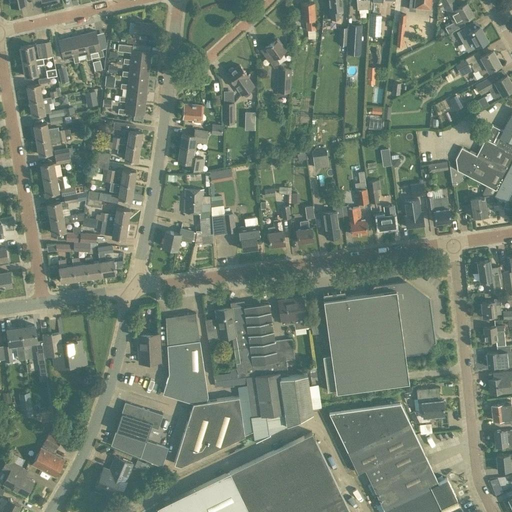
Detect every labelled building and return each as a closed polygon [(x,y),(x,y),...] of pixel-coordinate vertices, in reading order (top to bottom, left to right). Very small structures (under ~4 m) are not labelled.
[(341,0),(328,0),(329,10),(330,18),(339,17),(338,9),(342,9),(341,0)] [(356,0),(357,9),(369,8),(368,0),(356,0)] [(415,6),(430,8),(430,0),(408,0),(408,10),(414,10),(415,6)] [(473,14),(466,2),(457,7),(453,0),(440,0),(447,12),(448,12),(453,21),(444,26),(448,33),(465,24),(464,21),(463,20),(473,14)] [(301,3),(302,19),(305,19),(306,30),(307,30),(308,38),(315,37),(314,29),(315,29),(314,18),(315,18),(314,2),(301,3)] [(369,35),(379,36),(381,13),(370,13),(369,35)] [(467,50),(487,39),(479,25),(476,20),(465,25),(465,26),(456,31),(467,50)] [(154,23),(135,21),(134,34),(127,33),(126,42),(145,44),(146,38),(152,38),(154,23)] [(361,24),(348,23),(347,45),(359,46),(361,24)] [(338,45),(346,45),(347,27),(339,26),(338,45)] [(100,49),(96,30),(85,33),(90,52),(97,50),(98,56),(103,55),(102,49),(100,49)] [(90,52),(85,33),(73,36),(77,54),(85,53),(86,59),(91,58),(90,52)] [(58,39),(63,58),(72,56),(74,62),(79,61),(77,54),(73,36),(58,39)] [(277,38),(261,49),(274,66),(280,62),(276,56),(285,50),(281,45),(277,38)] [(43,57),(53,55),(50,41),(36,43),(38,58),(43,57)] [(149,65),(151,51),(131,48),(132,45),(118,43),(117,50),(131,52),(130,59),(124,58),(123,63),(130,63),(149,65)] [(33,44),(19,46),(22,61),(35,59),(33,44)] [(500,63),(492,50),(480,56),(488,70),(500,63)] [(481,74),(488,70),(480,56),(477,51),(454,64),(461,76),(472,70),(468,64),(470,63),(474,71),(474,70),(472,71),(476,79),(482,76),(481,74)] [(35,59),(22,61),(25,76),(38,73),(36,65),(43,64),(42,58),(35,59)] [(95,70),(102,69),(100,59),(92,61),(95,70)] [(128,76),(148,78),(149,65),(130,63),(129,71),(122,70),(122,75),(128,76)] [(239,64),(227,73),(234,84),(241,95),(242,94),(244,96),(246,96),(250,93),(250,91),(249,90),(254,86),(247,75),(239,64)] [(62,81),(69,80),(66,65),(59,66),(62,81)] [(55,68),(46,69),(47,77),(57,75),(55,68)] [(277,91),(290,92),(291,68),(277,68),(277,91)] [(511,87),(511,85),(506,74),(506,75),(502,68),(481,80),(481,81),(479,82),(478,81),(475,83),(480,93),(486,90),(487,90),(489,89),(494,98),(501,94),(511,87)] [(106,76),(105,85),(113,86),(114,77),(106,76)] [(127,88),(146,91),(148,78),(128,76),(127,84),(121,83),(120,88),(127,88)] [(391,93),(399,94),(400,83),(393,82),(391,93)] [(40,83),(26,85),(29,100),(42,98),(42,97),(40,83)] [(50,96),(50,97),(60,95),(59,86),(55,87),(56,90),(49,91),(50,96)] [(145,103),(146,91),(127,88),(126,96),(114,95),(114,100),(119,100),(126,101),(145,103)] [(84,92),(87,106),(97,104),(95,90),(84,92)] [(67,94),(57,97),(60,104),(69,102),(67,94)] [(456,94),(448,98),(450,103),(458,99),(456,94)] [(477,99),(481,106),(488,103),(483,95),(477,99)] [(42,98),(29,100),(31,115),(47,112),(50,111),(49,103),(51,102),(50,97),(50,96),(42,97),(42,98)] [(143,114),(144,114),(145,103),(126,101),(125,109),(118,108),(117,113),(124,113),(124,112),(133,113),(133,119),(142,120),(143,114)] [(223,123),(234,123),(234,102),(222,102),(223,123)] [(184,103),(183,118),(199,119),(201,104),(184,103)] [(391,106),(383,105),(382,118),(389,118),(391,106)] [(50,111),(47,112),(48,117),(61,115),(71,113),(70,107),(63,109),(63,108),(50,111)] [(494,194),(488,195),(489,202),(495,201),(509,208),(511,201),(511,109),(507,120),(502,130),(492,124),(476,155),(461,147),(456,157),(455,157),(456,169),(449,165),(451,181),(456,181),(457,183),(463,178),(461,176),(463,173),(491,188),(496,190),(494,194)] [(61,115),(48,117),(49,124),(62,121),(61,115)] [(125,122),(114,121),(112,128),(123,129),(125,122)] [(46,122),(33,125),(36,139),(56,135),(59,135),(58,130),(57,126),(47,128),(46,122)] [(222,124),(211,123),(211,133),(221,134),(222,124)] [(180,146),(193,148),(194,141),(205,143),(207,130),(194,128),(193,134),(182,132),(180,146)] [(112,136),(111,142),(139,146),(142,131),(134,130),(129,129),(128,138),(120,137),(112,136)] [(56,135),(36,139),(38,154),(51,152),(50,143),(60,141),(59,135),(56,135)] [(111,142),(107,141),(106,146),(117,148),(116,151),(125,153),(125,159),(137,161),(139,146),(111,142)] [(180,146),(177,160),(183,161),(182,167),(202,170),(204,157),(192,156),(193,148),(180,146)] [(68,147),(53,150),(54,156),(56,164),(70,161),(68,147)] [(325,148),(311,150),(313,159),(326,157),(325,148)] [(94,158),(93,159),(109,161),(110,153),(96,150),(94,158)] [(306,158),(305,151),(296,154),(298,160),(306,158)] [(249,162),(255,160),(252,152),(246,154),(249,162)] [(107,169),(109,161),(93,159),(92,166),(103,168),(101,180),(105,180),(115,182),(117,170),(107,169)] [(53,161),(40,164),(43,179),(56,176),(53,161)] [(122,168),(120,183),(133,185),(135,170),(122,168)] [(218,170),(209,171),(211,182),(220,180),(218,170)] [(45,193),(60,191),(65,190),(64,187),(62,175),(56,176),(43,179),(45,193)] [(377,189),(380,188),(379,179),(367,181),(370,202),(378,201),(377,189)] [(353,184),(354,190),(355,190),(357,204),(368,202),(365,182),(353,184)] [(422,182),(409,183),(411,196),(424,194),(422,182)] [(131,199),(133,185),(120,183),(118,195),(99,192),(98,199),(101,200),(117,202),(118,197),(131,199)] [(74,185),(64,187),(65,190),(60,191),(61,195),(76,193),(74,185)] [(280,191),(289,192),(289,200),(300,201),(300,192),(292,191),(292,186),(280,185),(280,191)] [(275,195),(274,187),(263,189),(264,196),(275,195)] [(212,235),(210,206),(210,201),(202,201),(203,190),(184,189),(183,212),(199,212),(200,232),(196,232),(195,240),(194,244),(213,242),(212,235)] [(49,217),(62,215),(61,209),(68,207),(67,202),(78,201),(76,193),(61,195),(62,200),(47,203),(49,217)] [(484,202),(489,202),(488,195),(470,198),(473,217),(486,215),(484,202)] [(435,222),(450,220),(448,208),(446,196),(433,198),(433,196),(425,197),(427,209),(432,208),(433,210),(435,222)] [(101,200),(98,199),(87,197),(86,204),(100,207),(101,200)] [(406,227),(423,224),(421,210),(419,210),(417,198),(403,200),(405,214),(404,214),(406,227)] [(331,200),(333,210),(329,211),(321,212),(323,228),(325,228),(326,237),(339,235),(337,219),(336,219),(336,216),(342,215),(340,199),(331,200)] [(379,228),(394,225),(393,214),(395,214),(394,204),(383,205),(384,214),(377,216),(379,228)] [(288,205),(280,206),(282,219),(290,217),(288,205)] [(312,205),(304,206),(306,218),(314,217),(312,205)] [(366,231),(365,219),(360,220),(359,215),(360,214),(359,206),(347,207),(348,207),(347,205),(341,205),(343,215),(348,214),(349,221),(351,234),(366,231)] [(129,209),(116,207),(115,214),(100,211),(100,214),(96,213),(95,218),(99,219),(99,220),(108,221),(127,224),(129,209)] [(52,232),(65,230),(64,222),(82,219),(83,212),(62,215),(49,217),(52,232)] [(233,212),(225,213),(227,232),(236,231),(233,212)] [(244,217),(245,225),(237,227),(238,238),(240,238),(242,249),(257,247),(255,236),(259,236),(256,216),(244,217)] [(83,217),(82,226),(89,226),(90,218),(83,217)] [(270,245),(284,243),(281,220),(277,221),(277,219),(273,220),(273,221),(273,222),(273,226),(267,227),(268,232),(270,245)] [(313,239),(311,227),(309,228),(307,220),(299,221),(300,229),(296,229),(298,241),(313,239)] [(111,236),(124,238),(127,224),(108,221),(106,234),(112,235),(111,236)] [(162,245),(177,248),(179,239),(191,242),(191,240),(195,240),(196,232),(193,231),(193,230),(180,227),(178,232),(165,230),(162,245)] [(66,232),(66,240),(77,241),(78,232),(66,232)] [(96,233),(80,232),(79,241),(96,242),(96,233)] [(73,241),(73,250),(84,251),(82,242),(73,241)] [(115,273),(113,259),(105,260),(104,252),(112,251),(111,245),(97,247),(99,261),(101,275),(115,273)] [(511,255),(507,257),(509,270),(502,271),(505,294),(506,294),(506,299),(511,298),(511,255)] [(88,277),(85,263),(80,263),(78,256),(71,257),(72,265),(74,279),(88,277)] [(85,263),(88,277),(101,275),(99,261),(93,262),(91,256),(84,257),(85,263)] [(58,266),(60,280),(74,279),(72,265),(66,265),(65,258),(58,259),(59,266),(58,266)] [(476,261),(479,281),(481,280),(483,292),(503,290),(499,266),(489,267),(488,259),(476,261)] [(0,286),(11,285),(9,271),(0,272),(0,286)] [(344,291),(323,294),(324,299),(333,371),(325,372),(327,390),(335,389),(336,391),(408,381),(404,355),(425,352),(432,343),(427,299),(404,282),(374,286),(370,293),(345,296),(344,291)] [(302,296),(278,300),(281,320),(282,324),(303,321),(304,327),(310,326),(308,316),(305,316),(302,296)] [(482,315),(495,314),(501,313),(500,305),(501,304),(500,297),(493,298),(493,300),(481,301),(482,315)] [(230,372),(213,375),(215,387),(222,386),(223,388),(247,384),(252,416),(253,423),(254,431),(255,440),(269,434),(269,433),(286,424),(313,411),(312,408),(321,407),(317,384),(312,384),(309,385),(307,373),(280,377),(279,372),(274,340),(268,301),(231,307),(235,335),(237,348),(234,348),(237,368),(230,369),(230,372)] [(215,309),(219,338),(235,335),(231,307),(215,309)] [(503,319),(508,318),(511,318),(511,309),(502,310),(503,319)] [(169,372),(162,393),(194,402),(193,403),(174,463),(180,465),(244,435),(238,396),(206,400),(208,395),(195,312),(165,316),(166,326),(169,372)] [(317,320),(310,321),(312,333),(319,332),(317,320)] [(36,340),(34,324),(21,326),(24,348),(25,358),(32,357),(30,341),(36,340)] [(483,327),(485,341),(496,340),(496,345),(505,344),(504,338),(503,324),(495,325),(483,327)] [(9,344),(10,344),(15,343),(16,349),(24,348),(21,326),(6,328),(9,344)] [(42,339),(45,357),(53,355),(55,367),(86,363),(85,352),(82,353),(80,340),(60,342),(59,332),(42,335),(42,339)] [(139,361),(160,360),(158,334),(138,335),(139,361)] [(291,338),(274,340),(279,372),(287,371),(286,359),(294,358),(291,338)] [(36,340),(37,350),(36,350),(37,363),(38,363),(41,377),(47,376),(44,357),(45,357),(42,339),(36,340)] [(10,344),(9,344),(3,345),(5,361),(13,360),(10,344)] [(497,351),(486,352),(487,366),(498,365),(498,368),(508,367),(511,366),(511,350),(510,350),(509,344),(505,344),(496,345),(497,351)] [(494,377),(489,378),(490,392),(501,391),(510,390),(511,389),(511,370),(494,372),(494,377)] [(444,414),(442,399),(439,400),(438,387),(416,389),(417,402),(418,410),(413,410),(414,412),(410,413),(414,421),(415,422),(419,421),(430,421),(430,416),(444,414)] [(33,417),(29,393),(20,394),(23,413),(32,417),(33,417)] [(111,443),(111,444),(140,457),(154,463),(162,466),(168,447),(160,445),(146,440),(151,425),(158,428),(163,414),(125,401),(116,430),(111,443)] [(463,511),(446,477),(437,481),(399,401),(328,411),(357,471),(363,468),(384,511),(463,511)] [(500,403),(491,404),(492,419),(504,418),(504,423),(511,422),(511,415),(510,416),(509,407),(511,407),(510,401),(499,401),(500,403)] [(40,412),(42,421),(54,427),(52,411),(40,412)] [(421,422),(421,431),(433,431),(432,422),(421,422)] [(494,430),(495,445),(506,444),(506,449),(511,448),(511,428),(505,430),(505,429),(494,430)] [(55,475),(63,458),(50,451),(53,446),(55,447),(61,437),(49,430),(41,446),(32,463),(55,475)] [(157,506),(159,511),(350,511),(312,431),(157,506)] [(511,452),(508,453),(496,455),(498,470),(510,469),(509,461),(511,460),(511,452)] [(111,495),(119,478),(124,480),(132,462),(115,455),(109,468),(103,466),(93,488),(111,495)] [(26,494),(33,479),(24,475),(27,469),(7,458),(0,469),(8,473),(3,482),(26,494)] [(134,466),(144,470),(147,463),(137,459),(134,466)] [(491,478),(495,494),(503,492),(500,477),(491,478)] [(15,511),(20,504),(8,498),(0,511),(1,511),(15,511)]
